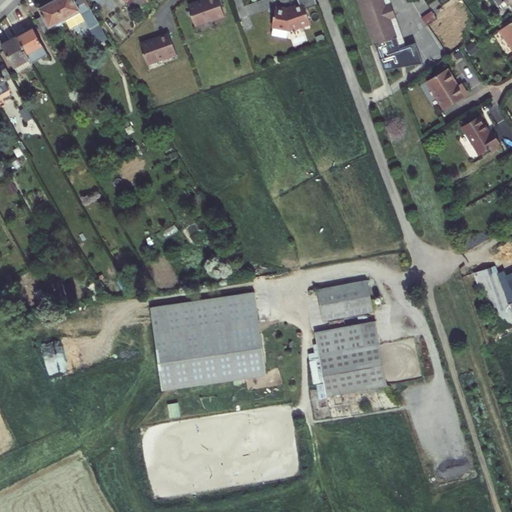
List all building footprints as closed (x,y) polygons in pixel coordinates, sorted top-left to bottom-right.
[(39,9),(43,15),(36,19),(45,37),(52,33),(50,28),(64,20),(54,0),(39,9)] [(64,20),(79,11),(82,16),(90,29),(100,24),(85,0),(55,0),(54,0),(64,20)] [(137,12),(148,0),(130,0),(127,3),(137,12)] [(219,0),(204,0),(188,6),(197,28),(226,18),(219,0)] [(381,0),(358,0),(384,71),(422,63),(415,43),(400,49),(389,19),(384,6),(381,0)] [(381,0),(384,6),(389,19),(394,17),(387,0),(381,0)] [(511,0),(495,0),(506,19),(511,14),(511,0)] [(287,9),(277,6),(273,30),(290,33),(312,26),(304,3),(287,9)] [(82,16),(79,11),(64,20),(67,24),(82,16)] [(426,25),(429,23),(436,18),(432,11),(421,18),(426,25)] [(52,33),(67,24),(64,20),(50,28),(52,33)] [(511,23),(511,24),(503,29),(501,31),(511,47),(511,23)] [(43,45),(33,28),(17,37),(27,54),(43,45)] [(170,33),(141,44),(147,66),(178,57),(170,33)] [(27,54),(17,37),(2,45),(14,67),(30,59),(27,54)] [(18,73),(33,64),(30,59),(14,67),(18,73)] [(0,95),(16,86),(4,64),(0,65),(0,95)] [(456,77),(449,67),(430,81),(447,108),(470,92),(463,82),(458,85),(454,79),(456,77)] [(492,131),(482,114),(465,123),(482,155),(490,150),(501,144),(503,143),(495,130),(492,131)] [(502,146),(501,144),(490,150),(491,153),(502,146)] [(205,203),(199,193),(192,198),(198,207),(205,203)] [(511,307),(504,290),(493,263),(472,273),(495,329),(511,321),(511,307)] [(337,286),(335,275),(315,279),(317,289),(337,286)] [(367,280),(337,286),(317,289),(323,320),(373,311),(367,280)] [(102,296),(94,281),(86,285),(95,300),(102,296)] [(254,294),(149,308),(165,395),(269,378),(254,294)] [(387,384),(376,321),(315,332),(327,396),(387,384)]
